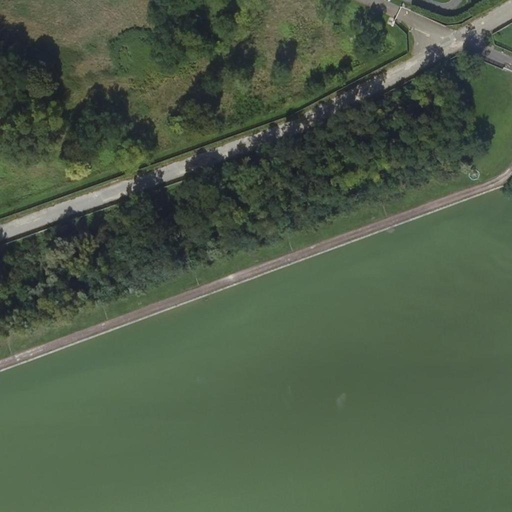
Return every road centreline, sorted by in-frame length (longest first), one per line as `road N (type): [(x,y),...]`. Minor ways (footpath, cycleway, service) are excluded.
road 1 (track): [(511,169),(507,178),(0,367)]
road 2 (unclassified): [(0,231),(284,131),(452,45)]
